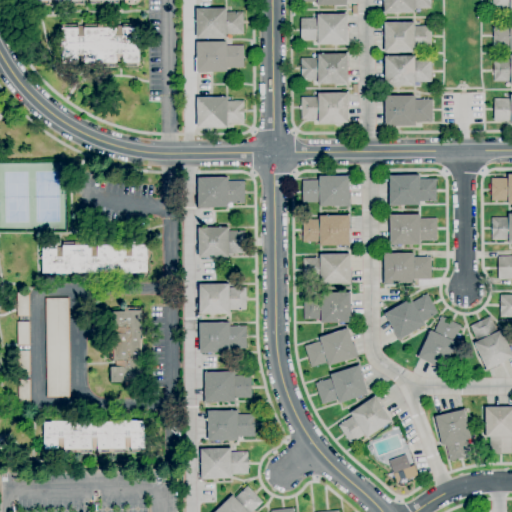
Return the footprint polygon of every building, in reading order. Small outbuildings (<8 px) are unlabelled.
[(385,14),(384,0),(430,0),(431,9),(414,9),(414,13),(385,14)] [(511,12),(510,12),(510,9),(493,9),(492,0),(511,0),(511,12)] [(197,39),(196,9),(226,9),(226,13),(243,13),(243,35),(226,35),(226,39),(197,39)] [(347,45),(317,45),(317,41),(301,42),(300,19),(317,19),(317,15),(347,15),(347,45)] [(511,51),(510,52),(510,48),(493,49),(493,26),(510,26),(510,22),(511,22),(511,51)] [(414,53),(385,53),(384,23),(414,23),(414,27),(431,27),(431,49),(414,49),(414,53)] [(139,66),(123,66),(123,65),(117,65),(117,67),(85,67),(85,66),(78,66),(78,67),(62,67),(62,25),(139,25),(139,66)] [(198,74),(195,74),(195,58),(197,58),(196,43),(226,42),(226,46),(243,46),(243,68),(226,68),(226,72),(198,73),(198,74)] [(347,84),(318,85),(318,81),(301,81),(301,59),(317,59),(317,55),(347,55),(347,84)] [(511,85),(511,86),(511,82),(494,82),(493,60),(510,60),(510,56),(511,55),(511,85)] [(385,87),(385,57),(414,57),(414,61),(431,61),(432,82),(415,83),(415,87),(385,87)] [(318,124),(318,120),(301,120),(301,98),(318,98),(318,94),(347,93),(348,123),(318,124)] [(511,125),(511,122),(494,122),(494,100),(510,100),(510,95),(511,95),(511,125)] [(197,128),(197,112),(196,112),(196,96),(197,96),(197,98),(227,97),(227,102),(244,101),(244,124),(227,124),(227,128),(197,128)] [(415,127),(385,127),(385,97),(415,96),(415,100),(432,100),(432,123),(415,123),(415,127)] [(511,205),(508,205),(508,201),(491,201),(491,179),(508,179),(508,175),(511,175),(511,205)] [(320,207),(320,203),(303,203),(302,181),(319,181),(319,177),(349,176),(350,206),(320,207)] [(419,206),(390,206),(389,176),(419,176),(419,180),(436,180),(436,202),(419,202),(419,206)] [(200,209),(197,209),(197,194),(198,194),(198,178),(228,178),(228,182),(245,181),(245,204),(228,204),(228,208),(200,208),(200,209)] [(511,244),(509,244),(509,241),(491,241),(492,218),(509,218),(509,214),(511,214),(511,244)] [(420,245),(390,246),(390,216),(419,215),(419,219),(437,219),(437,241),(420,241),(420,245)] [(320,246),(320,243),(303,243),(302,220),(319,220),(319,216),(349,216),(350,246),(320,246)] [(229,258),(199,258),(198,242),(197,242),(197,227),(198,227),(198,228),(228,228),(228,232),(245,232),(246,254),(229,254),(229,258)] [(147,273),(43,274),(43,260),(41,260),(41,256),(43,256),(43,243),(57,243),(57,248),(63,248),(63,243),(92,243),(92,248),(98,247),(98,243),(126,242),(126,247),(133,247),(133,242),(147,242),(147,273)] [(320,285),(320,281),(303,281),(303,259),(320,259),(320,255),(350,254),(350,284),(320,285)] [(414,284),(384,284),(384,254),(414,254),(414,258),(431,257),(431,280),(414,280),(414,284)] [(511,279),(498,279),(498,257),(511,257),(511,279)] [(198,315),(198,301),(199,301),(199,285),(229,284),(229,288),(246,288),(246,310),(229,311),(229,314),(198,315)] [(28,316),(27,292),(16,293),(17,317),(28,316)] [(351,323),(321,323),(321,320),(304,320),(304,297),(321,297),(321,294),(350,293),(351,323)] [(398,342),(390,329),(392,328),(384,314),(411,299),(412,302),(427,294),(438,314),(424,322),(425,325),(401,340),(401,341),(398,342)] [(511,318),(500,318),(500,296),(511,296),(511,318)] [(70,398),(46,398),(45,299),(68,299),(70,398)] [(129,387),(126,387),(126,383),(111,383),(110,367),(115,367),(115,361),(114,334),(115,334),(115,328),(114,328),(114,312),(125,312),(125,308),(142,308),(142,383),(129,383),(129,387)] [(445,372),(431,366),(432,364),(418,358),(430,331),(434,332),(441,317),(461,326),(454,342),(458,343),(445,372)] [(486,372),(486,371),(487,371),(474,343),(477,341),(470,326),(490,317),(497,332),(501,330),(511,353),(511,358),(499,365),(499,366),(486,372)] [(230,353),(200,354),(199,337),(198,337),(198,321),(199,321),(199,323),(229,323),(229,327),(246,327),(247,349),(230,349),(230,353)] [(16,345),(28,345),(28,322),(17,322),(16,345)] [(311,368),(304,347),(321,341),(319,338),(348,329),(357,357),(329,367),(328,363),(311,368)] [(29,351),(18,351),(17,399),(28,399),(29,351)] [(322,405),(315,384),(331,379),(330,375),(359,366),(368,395),(339,404),(338,400),(322,405)] [(207,404),(204,404),(204,389),(205,389),(205,373),(234,372),(235,376),(251,376),(252,398),(235,399),(235,403),(207,403),(207,404)] [(351,445),(338,426),(352,416),(350,413),(375,396),(392,421),(367,438),(365,435),(351,445)] [(511,454),(490,454),(490,438),(486,438),(485,408),(511,407),(511,454)] [(450,461),(446,445),(442,446),(435,417),(464,410),(471,439),(468,439),(472,456),(465,458),(465,457),(457,459),(457,460),(450,461)] [(208,442),(208,425),(207,425),(206,412),(237,411),(238,415),(254,415),(255,437),(238,437),(238,441),(208,442)] [(145,452),(131,453),(131,448),(125,448),(125,453),(98,453),(98,448),(92,448),(92,453),(65,453),(65,448),(58,449),(58,453),(43,454),(42,423),(145,421),(145,452)] [(200,481),(200,466),(201,466),(200,450),(230,449),(231,453),(248,452),(248,475),(231,475),(231,479),(203,480),(203,481),(200,481)] [(393,474),(389,461),(406,455),(411,467),(393,474)] [(215,511),(232,495),(235,498),(247,486),(263,502),(253,511),(215,511)]
